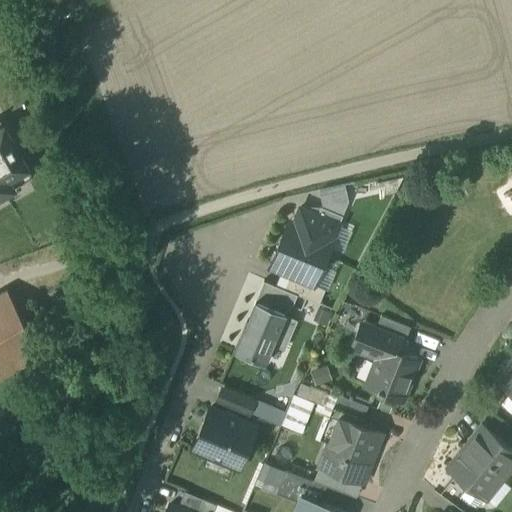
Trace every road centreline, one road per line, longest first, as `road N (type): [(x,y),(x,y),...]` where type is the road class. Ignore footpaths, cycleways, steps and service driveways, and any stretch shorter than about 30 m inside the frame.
road 1 (residential): [(511,136),(161,225)]
road 2 (residential): [(137,511),(249,241)]
road 3 (residential): [(511,289),(418,447),(392,511)]
